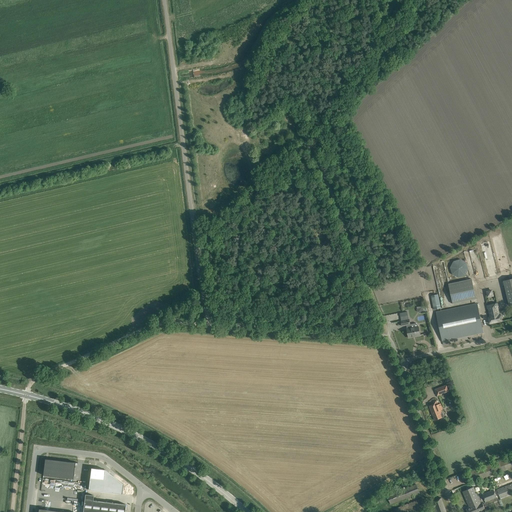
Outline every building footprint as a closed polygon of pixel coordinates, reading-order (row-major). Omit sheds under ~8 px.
[(465,275),(469,269),(467,262),(460,259),(454,261),(450,267),(452,274),(459,278),(465,275)] [(472,279),(449,284),(453,304),(476,298),(472,279)] [(431,296),(434,309),(441,308),(438,294),(431,296)] [(488,317),(490,323),(502,321),(501,315),(500,315),(497,303),(487,305),(490,317),(488,317)] [(483,332),(477,304),(436,312),(442,341),(483,332)] [(420,335),(419,330),(418,325),(416,323),(410,324),(409,319),(408,311),(400,313),(401,321),(402,326),(406,325),(407,329),(409,338),(413,337),(413,336),(420,335)] [(435,389),(437,396),(449,391),(447,384),(435,389)] [(434,404),(429,406),(435,420),(444,417),(442,412),(441,413),(440,410),(443,409),(440,403),(438,404),(437,400),(433,402),(434,404)] [(511,456),(468,473),(469,477),(471,483),(510,469),(511,468),(511,456)] [(75,462),(45,459),(43,475),(73,479),(75,462)] [(91,468),(88,490),(122,494),(123,484),(111,474),(105,473),(105,469),(103,469),(98,469),(91,468)] [(511,483),(497,489),(501,499),(511,494),(511,483)] [(388,495),(391,504),(420,493),(416,484),(388,495)] [(467,511),(476,511),(485,508),(483,503),(481,504),(479,500),(474,487),(463,491),(470,508),(466,509),(467,511)] [(494,490),(488,492),(483,494),(485,502),(497,498),(494,490)] [(82,511),(91,511),(93,500),(93,495),(85,494),(82,511)] [(446,511),(441,498),(432,501),(435,511),(446,511)] [(391,511),(417,511),(426,509),(422,499),(395,509),(395,511),(391,511)] [(91,511),(99,511),(101,501),(93,500),(91,511)] [(99,511),(107,511),(109,502),(101,501),(99,511)] [(107,511),(116,511),(117,503),(109,502),(107,511)] [(116,511),(124,511),(125,504),(117,503),(116,511)]
